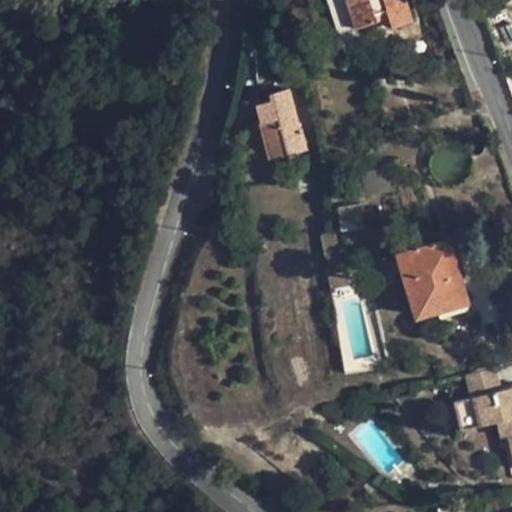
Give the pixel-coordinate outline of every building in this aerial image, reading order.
[(347,0),(354,25),(373,20),(372,11),(384,9),(389,28),(410,23),(403,0),(347,0)] [(300,129),(290,90),(272,94),(273,102),(258,106),(262,121),(261,121),(270,159),(307,149),(302,129),(300,129)] [(393,193),(388,166),(362,172),(367,198),(393,193)] [(365,228),(362,203),(338,207),(341,231),(365,228)] [(449,239),(399,255),(417,317),(468,301),(449,239)] [(468,375),(473,397),(500,390),(494,368),(468,375)] [(511,387),(500,390),(473,397),(456,401),(463,429),(498,421),(506,419),(510,435),(511,443),(511,387)] [(502,437),(510,435),(506,419),(498,421),(502,437)] [(381,488),(374,479),(364,487),(372,497),(381,488)]
